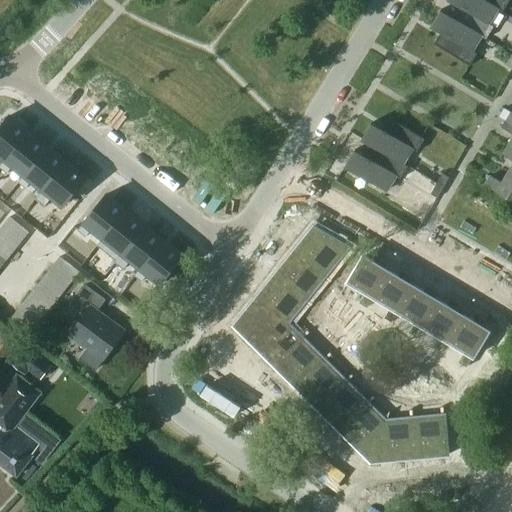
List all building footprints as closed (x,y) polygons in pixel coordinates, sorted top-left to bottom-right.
[(448,0),(456,4),(452,13),(450,15),(482,34),(481,36),(486,39),(494,26),(489,23),(497,9),(498,7),(486,0),(448,0)] [(486,0),(498,7),(497,9),(503,12),(510,0),(486,0)] [(482,34),(450,15),(441,9),(431,26),(440,31),(433,43),(470,66),(478,53),(472,50),(481,36),(482,34)] [(500,115),(508,120),(511,113),(511,112),(505,108),(500,115)] [(0,154),(6,159),(29,131),(10,115),(0,127),(0,154)] [(370,144),(371,144),(403,163),(412,148),(417,152),(425,139),(388,116),(381,127),(372,122),(362,139),(370,144)] [(511,122),(508,120),(503,128),(511,132),(511,141),(509,146),(511,148),(511,122)] [(24,174),(47,145),(29,131),(6,159),(0,166),(0,167),(7,173),(13,165),(24,174)] [(355,149),(345,166),(385,191),(395,175),(401,178),(408,166),(403,163),(371,144),(370,144),(364,154),(355,149)] [(43,189),(66,160),(47,145),(24,174),(18,182),(26,188),(32,180),(43,189)] [(86,177),(66,160),(43,189),(36,199),(45,206),(52,197),(63,205),(86,177)] [(511,199),(511,173),(509,172),(503,183),(491,176),(486,184),(511,199)] [(450,177),(443,173),(437,183),(444,187),(450,177)] [(444,187),(437,183),(431,194),(438,198),(444,187)] [(103,238),(126,209),(107,194),(78,230),(86,237),(92,229),(103,238)] [(116,260),(145,223),(126,209),(103,238),(97,245),(116,260)] [(4,227),(23,242),(30,232),(11,218),(4,227)] [(141,267),(164,239),(145,223),(116,260),(114,262),(124,269),(131,259),(141,267)] [(309,236),(297,251),(327,275),(349,247),(318,229),(314,226),(307,234),(309,236)] [(0,238),(15,251),(23,242),(4,227),(0,231),(0,238)] [(0,253),(8,260),(15,251),(0,238),(0,253)] [(184,255),(164,239),(141,267),(134,275),(142,282),(149,273),(162,283),(184,255)] [(290,260),(278,275),(307,299),(324,277),(327,275),(297,251),(295,250),(288,258),(290,260)] [(349,280),(348,282),(366,293),(373,297),(389,271),(363,256),(349,280)] [(54,267),(73,283),(81,273),(61,258),(54,267)] [(66,292),(73,283),(54,267),(46,276),(66,292)] [(389,271),(373,297),(390,308),(398,312),(414,286),(389,271)] [(271,284),(259,299),(288,323),(290,320),(307,299),(278,275),(276,273),(269,282),(271,284)] [(58,301),(66,292),(46,276),(39,286),(58,301)] [(51,311),(58,301),(39,286),(31,295),(51,311)] [(104,362),(125,333),(98,314),(107,301),(86,286),(71,306),(86,316),(70,338),(86,349),(80,357),(96,369),(102,361),(104,362)] [(414,286),(398,312),(415,322),(423,327),(439,301),(414,286)] [(366,293),(359,303),(367,308),(373,297),(366,293)] [(44,320),(51,311),(31,295),(24,304),(44,320)] [(252,308),(243,325),(261,342),(278,342),(291,332),(295,329),(288,323),(259,299),(257,297),(250,306),(252,308)] [(439,301),(423,327),(440,337),(448,342),(463,316),(439,301)] [(36,329),(44,320),(24,304),(17,313),(36,329)] [(390,308),(384,318),(392,323),(398,312),(390,308)] [(29,338),(36,329),(17,313),(9,323),(29,338)] [(463,316),(448,342),(465,352),(473,357),(474,357),(489,331),(463,316)] [(415,322),(409,333),(417,337),(423,327),(415,322)] [(15,335),(0,350),(0,351),(7,358),(22,342),(15,335)] [(302,336),(274,365),(281,373),(283,371),(297,385),(324,358),(302,336)] [(440,337),(434,348),(442,352),(448,342),(440,337)] [(42,379),(52,364),(25,344),(11,362),(26,373),(29,370),(42,379)] [(465,352),(459,362),(467,367),(473,357),(465,352)] [(297,385),(295,386),(303,394),(305,393),(319,406),(345,379),(324,358),(297,385)] [(24,432),(22,434),(15,428),(17,425),(27,413),(41,395),(18,377),(0,400),(0,463),(18,477),(33,457),(32,457),(34,454),(33,453),(40,444),(24,432)] [(319,406),(317,408),(325,416),(327,414),(340,428),(367,401),(345,379),(319,406)] [(340,428),(339,429),(347,437),(348,436),(362,449),(360,451),(371,462),(386,420),(367,401),(340,428)] [(27,413),(17,425),(41,443),(34,453),(35,454),(33,457),(43,465),(62,440),(27,413)] [(445,415),(414,418),(417,456),(437,454),(437,456),(449,455),(445,415)] [(386,420),(371,462),(387,461),(387,459),(406,457),(406,459),(418,458),(417,456),(414,418),(386,420)]
